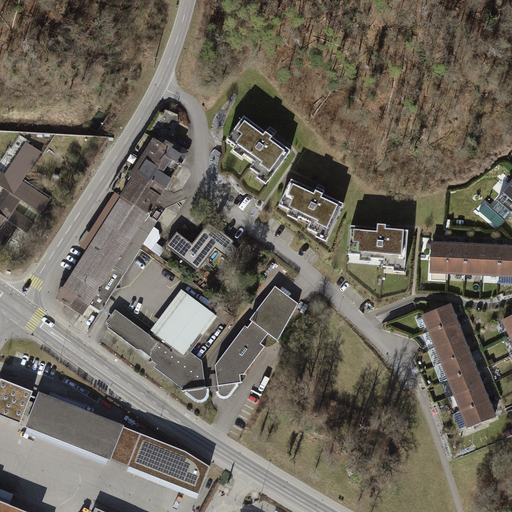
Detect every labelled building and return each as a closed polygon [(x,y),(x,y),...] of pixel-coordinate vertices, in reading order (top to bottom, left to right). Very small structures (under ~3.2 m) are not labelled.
[(297,152),(251,117),(234,140),(264,161),(259,167),(277,180),(297,152)] [(189,157),(157,139),(124,195),(155,214),(189,157)] [(352,204),(299,182),(289,204),(318,218),(312,232),(336,243),(352,204)] [(511,186),(497,204),(511,217),(511,186)] [(0,227),(1,228),(0,230),(0,242),(8,247),(18,228),(30,235),(39,222),(18,210),(25,199),(8,190),(0,203),(0,227)] [(161,218),(124,195),(59,299),(97,323),(161,218)] [(500,228),(506,220),(486,206),(481,214),(500,228)] [(198,245),(180,234),(170,248),(204,270),(218,248),(232,257),(242,242),(212,223),(198,245)] [(416,228),(356,224),(354,256),(391,259),(390,268),(413,269),(416,228)] [(511,244),(433,244),(433,274),(511,274),(511,244)] [(301,304),(278,286),(251,328),(248,325),(220,365),(224,386),(221,394),(225,399),(233,398),(268,348),(265,344),(273,334),(282,342),(301,304)] [(218,315),(183,290),(154,331),(158,334),(189,356),(192,352),(218,315)] [(455,303),(427,314),(472,427),(500,416),(455,303)] [(154,337),(118,310),(107,327),(200,402),(210,400),(212,391),(206,363),(192,352),(189,356),(158,334),(154,337)] [(33,392),(2,380),(0,384),(0,415),(21,423),(33,392)] [(185,452),(39,393),(26,427),(200,494),(210,467),(185,452)]
